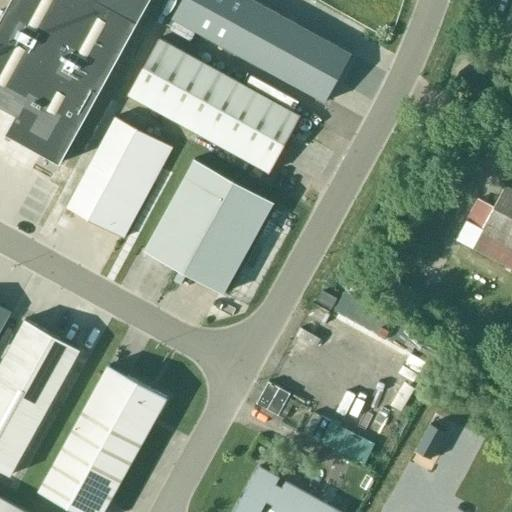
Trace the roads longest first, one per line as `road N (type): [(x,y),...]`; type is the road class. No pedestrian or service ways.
road 1 (unclassified): [(241,370),(406,67),(430,0)]
road 2 (unclassified): [(241,370),(0,238)]
road 3 (unclassified): [(164,511),(241,370)]
